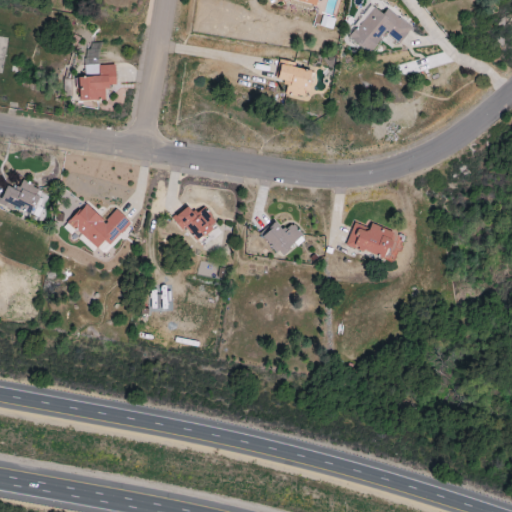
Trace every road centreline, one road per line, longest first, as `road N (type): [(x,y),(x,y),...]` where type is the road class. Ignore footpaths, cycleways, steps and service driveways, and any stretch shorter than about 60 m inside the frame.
road 1 (residential): [(0,131),(342,177),(399,166),(483,122)]
road 2 (motorway): [(477,511),(247,445),(0,398)]
road 3 (residential): [(136,153),(160,0)]
road 4 (motorway): [(0,482),(148,511)]
